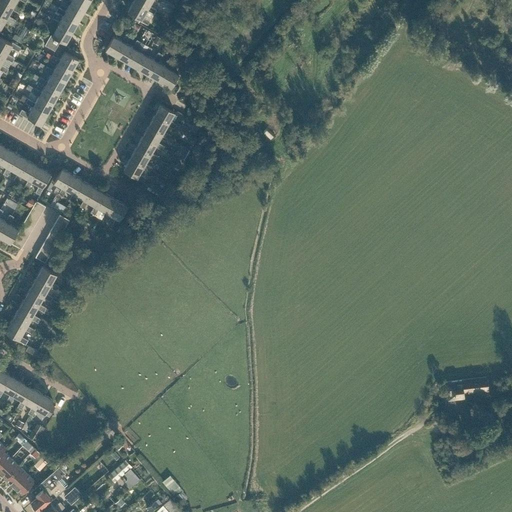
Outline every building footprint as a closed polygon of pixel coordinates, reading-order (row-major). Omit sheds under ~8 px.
[(21,9),(14,4),(13,6),(1,0),(0,0),(0,12),(6,16),(7,15),(11,8),(19,12),(21,9)] [(64,12),(65,11),(58,7),(58,6),(47,0),(44,0),(44,2),(51,6),(50,7),(63,15),(59,22),(58,23),(72,31),(78,20),(64,12)] [(71,2),(72,0),(71,0),(62,0),(69,4),(65,11),(64,12),(78,20),(84,9),(71,2)] [(71,0),(72,0),(71,2),(84,9),(89,0),(71,0)] [(148,7),(134,0),(133,0),(128,11),(133,13),(140,18),(140,19),(147,24),(150,20),(143,16),(147,9),(148,7)] [(134,0),(148,7),(147,9),(154,13),(156,9),(149,5),(151,0),(134,0)] [(6,16),(0,12),(0,27),(5,19),(13,23),(15,19),(7,15),(6,16)] [(133,13),(130,17),(138,22),(140,19),(140,18),(133,13)] [(58,23),(59,22),(52,17),(50,22),(57,26),(52,34),(60,39),(65,42),(72,31),(58,23)] [(50,34),(48,38),(45,44),(54,49),(60,39),(52,34),(51,33),(50,34)] [(124,41),(126,42),(130,35),(126,33),(122,40),(113,35),(105,50),(116,56),(124,41)] [(156,34),(153,42),(158,44),(162,37),(156,34)] [(0,36),(0,51),(6,54),(6,53),(10,46),(23,53),(27,46),(22,43),(20,46),(12,42),(11,43),(0,36)] [(132,46),(126,42),(124,41),(116,56),(126,63),(135,48),(136,49),(140,41),(136,39),(132,46)] [(146,54),(147,55),(151,48),(147,45),(143,53),(136,49),(135,48),(126,63),(137,69),(146,54)] [(14,57),(6,53),(6,54),(0,51),(0,64),(4,57),(12,61),(14,57)] [(58,62),(71,69),(78,58),(64,51),(59,59),(52,55),(52,54),(47,51),(45,56),(57,63),(58,62)] [(154,59),(147,55),(146,54),(137,69),(148,75),(157,60),(158,61),(162,54),(158,52),(154,59)] [(167,66),(169,67),(173,60),(169,58),(165,65),(158,61),(157,60),(148,75),(159,81),(167,66)] [(167,66),(159,81),(167,86),(170,88),(170,87),(178,73),(179,74),(184,66),(180,64),(173,60),(169,67),(167,66)] [(65,80),(71,69),(58,62),(57,63),(53,70),(46,66),(46,65),(40,62),(38,66),(44,70),(51,74),(52,72),(65,80)] [(59,91),(65,80),(52,72),(51,74),(47,81),(40,77),(40,76),(34,73),(32,77),(45,85),(45,83),(59,91)] [(12,77),(8,84),(13,87),(17,80),(12,77)] [(53,102),(59,91),(45,83),(45,85),(41,91),(34,87),(28,83),(26,87),(39,95),(39,94),(53,102)] [(47,112),(53,102),(39,94),(39,95),(34,102),(27,98),(28,98),(22,94),(20,99),(25,102),(32,106),(33,105),(47,112)] [(168,122),(167,124),(174,128),(175,125),(184,130),(186,126),(178,121),(176,124),(169,120),(174,111),(160,103),(153,114),(168,122)] [(33,105),(32,106),(28,113),(21,109),(19,113),(26,117),(27,116),(41,124),(47,112),(33,105)] [(162,133),(161,135),(168,139),(169,137),(172,138),(173,135),(171,134),(170,135),(163,130),(167,124),(168,122),(153,114),(147,125),(162,133)] [(157,141),(161,135),(162,133),(147,125),(141,135),(156,144),(155,145),(162,149),(164,145),(157,141)] [(151,152),(155,145),(156,144),(141,135),(135,146),(150,155),(149,156),(156,160),(158,156),(151,152)] [(192,135),(188,141),(193,144),(196,138),(192,135)] [(145,163),(149,156),(150,155),(135,146),(129,157),(143,165),(142,167),(149,171),(152,167),(145,163)] [(9,167),(17,153),(6,147),(0,157),(0,161),(0,162),(7,166),(3,173),(7,175),(11,168),(9,167)] [(20,173),(28,159),(17,153),(9,167),(11,168),(18,172),(13,179),(17,181),(22,174),(20,173)] [(143,165),(129,157),(122,168),(136,176),(136,177),(143,182),(146,178),(139,174),(142,167),(143,165)] [(31,179),(39,166),(28,159),(20,173),(22,174),(28,178),(24,185),(28,187),(32,180),(31,179)] [(50,172),(39,166),(31,179),(32,180),(39,184),(35,191),(39,194),(43,186),(42,185),(50,172)] [(64,188),(72,174),(61,167),(53,181),(62,186),(58,193),(62,196),(66,189),(64,188)] [(75,194),(83,180),(72,174),(64,188),(66,189),(72,192),(68,199),(73,202),(76,195),(75,194)] [(86,200),(94,186),(83,180),(75,194),(76,195),(83,199),(79,206),(83,208),(87,201),(86,200)] [(154,184),(150,191),(158,196),(159,196),(161,197),(164,194),(161,192),(163,189),(154,184)] [(97,206),(105,192),(94,186),(86,200),(87,201),(94,205),(90,212),(94,214),(98,207),(97,206)] [(116,198),(105,192),(97,206),(98,207),(105,211),(101,218),(105,220),(109,213),(107,212),(116,198)] [(127,204),(116,198),(107,212),(109,213),(116,217),(112,224),(116,226),(120,219),(119,218),(127,204)] [(33,205),(42,210),(45,205),(36,200),(34,204),(33,205)] [(30,209),(40,215),(42,210),(33,205),(31,208),(30,209)] [(28,214),(37,219),(40,215),(30,209),(28,214)] [(7,222),(0,233),(0,235),(10,242),(18,228),(9,223),(13,216),(9,213),(5,221),(7,222)] [(25,219),(34,224),(37,219),(28,214),(25,219)] [(57,218),(66,224),(69,219),(60,214),(57,218)] [(54,223),(63,228),(66,224),(57,218),(54,223)] [(31,229),(34,224),(25,219),(22,223),(31,229)] [(20,228),(29,233),(31,229),(22,223),(20,228)] [(61,233),(63,228),(54,223),(52,228),(61,233)] [(26,238),(29,233),(20,228),(17,233),(26,238)] [(49,232),(58,238),(61,233),(52,228),(49,232)] [(68,235),(74,240),(78,233),(72,228),(70,231),(66,228),(64,233),(68,235)] [(55,242),(58,238),(49,232),(46,237),(55,242)] [(23,243),(26,238),(17,233),(14,237),(23,243)] [(88,233),(81,244),(87,247),(93,236),(88,233)] [(23,243),(14,237),(12,242),(21,247),(23,243)] [(43,241),(53,247),(55,242),(46,237),(43,241)] [(50,252),(53,247),(43,241),(41,246),(50,252)] [(38,251),(47,256),(50,252),(41,246),(38,251)] [(47,256),(38,251),(35,255),(45,261),(47,256)] [(52,261),(49,265),(59,271),(61,266),(52,261)] [(50,284),(49,285),(56,289),(59,285),(51,281),(56,273),(43,265),(36,276),(50,284)] [(44,295),(43,296),(50,300),(52,296),(45,292),(49,285),(50,284),(36,276),(30,287),(44,295)] [(39,303),(43,296),(44,295),(30,287),(24,297),(38,305),(37,307),(44,311),(46,307),(39,303)] [(31,316),(30,318),(38,322),(39,320),(50,327),(53,323),(41,316),(40,318),(33,314),(37,307),(38,305),(24,297),(18,308),(31,316)] [(26,325),(30,318),(31,316),(18,308),(11,319),(25,327),(25,328),(32,332),(34,329),(26,325)] [(25,327),(11,319),(5,330),(18,338),(17,339),(25,343),(28,339),(21,335),(25,328),(25,327)] [(37,327),(34,332),(39,335),(42,330),(37,327)] [(28,345),(25,349),(34,355),(37,350),(28,345)] [(0,386),(1,387),(10,372),(0,366),(0,386)] [(12,394),(20,379),(10,372),(1,387),(0,386),(0,394),(3,389),(10,393),(12,394)] [(471,379),(473,389),(473,391),(488,390),(486,377),(471,379)] [(23,400),(31,385),(20,379),(12,394),(10,393),(6,399),(10,402),(14,395),(21,399),(23,400)] [(447,400),(463,398),(462,390),(473,389),(471,379),(445,382),(447,400)] [(42,391),(31,385),(23,400),(21,399),(17,406),(21,408),(25,401),(32,405),(33,406),(42,391)] [(53,397),(42,391),(33,406),(32,405),(28,412),(32,414),(36,407),(44,412),(49,415),(54,406),(50,403),(53,397)] [(24,422),(18,419),(15,424),(21,427),(24,422)] [(108,421),(101,427),(107,433),(113,427),(108,421)] [(37,422),(29,436),(35,440),(41,430),(42,431),(45,427),(37,422)] [(464,428),(451,428),(451,436),(464,435),(464,428)] [(26,439),(22,444),(30,451),(34,447),(26,439)] [(30,451),(30,452),(35,457),(39,452),(34,447),(30,451)] [(467,448),(450,450),(451,456),(463,454),(468,453),(467,448)] [(0,468),(11,456),(3,449),(0,451),(0,468)] [(20,464),(11,456),(0,468),(0,472),(7,479),(15,470),(14,470),(20,464)] [(41,456),(34,464),(39,469),(47,461),(41,456)] [(115,481),(123,473),(131,466),(125,459),(108,474),(115,481)] [(37,497),(31,502),(32,503),(31,506),(34,509),(36,508),(37,510),(52,497),(50,495),(51,494),(50,493),(53,491),(55,495),(65,487),(64,486),(67,484),(60,476),(65,472),(62,469),(66,466),(62,462),(59,465),(31,490),(37,497)] [(15,486),(28,472),(20,464),(14,470),(15,470),(7,479),(15,486)] [(28,472),(15,486),(21,493),(35,479),(28,472)] [(129,476),(129,479),(133,483),(139,478),(134,472),(129,476)] [(183,489),(170,474),(162,481),(175,496),(183,489)] [(76,496),(81,492),(76,487),(71,491),(70,489),(64,495),(71,503),(77,497),(76,496)] [(167,494),(161,500),(163,503),(170,511),(183,511),(171,497),(170,497),(167,494)] [(119,496),(113,501),(118,506),(124,500),(121,497),(119,496)] [(82,511),(82,510),(91,503),(86,498),(77,506),(82,511)] [(155,499),(147,506),(151,511),(160,505),(155,499)] [(50,501),(37,511),(36,511),(57,511),(64,507),(59,502),(54,506),(50,501)]
